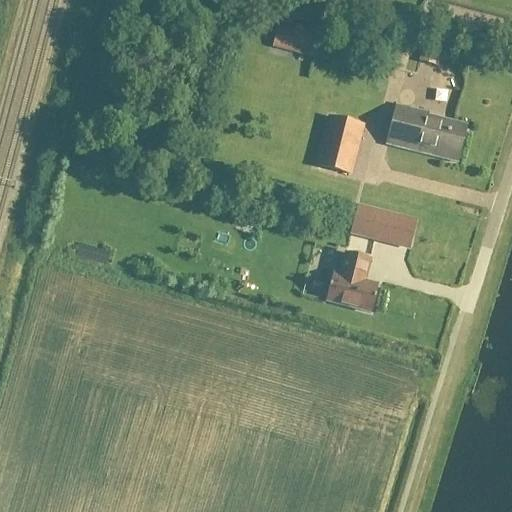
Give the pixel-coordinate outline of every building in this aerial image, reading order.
[(289,53),(313,59),(317,43),(293,37),(289,53)] [(456,165),(465,129),(427,118),(428,115),(395,106),(384,146),(456,165)] [(349,177),(361,129),(329,121),(317,169),(349,177)] [(350,235),(371,240),(377,215),(356,210),(350,235)] [(377,215),(371,240),(408,249),(414,224),(377,215)] [(383,250),(380,266),(434,275),(437,259),(383,250)] [(331,276),(323,303),(368,315),(376,288),(362,285),(364,278),(368,261),(344,255),(338,278),(331,276)] [(428,291),(430,275),(381,268),(378,283),(428,291)]
